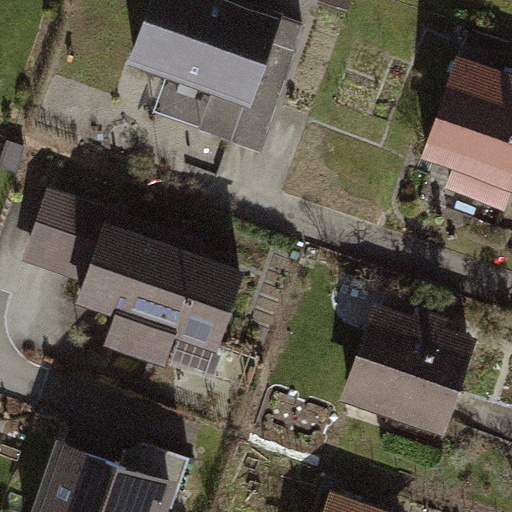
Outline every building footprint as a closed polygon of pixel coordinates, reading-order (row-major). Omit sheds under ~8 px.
[(260,8),(237,0),(130,0),(108,65),(227,105),(260,8)] [(511,55),(477,48),(454,155),(511,167),(511,55)] [(109,200),(49,180),(24,253),(83,273),(77,291),(112,303),(103,332),(167,353),(177,322),(218,335),(245,253),(106,208),(109,200)] [(507,311),(409,295),(393,398),(491,413),(507,311)] [(159,511),(175,465),(56,426),(27,511),(159,511)] [(452,511),(380,482),(368,511),(452,511)]
